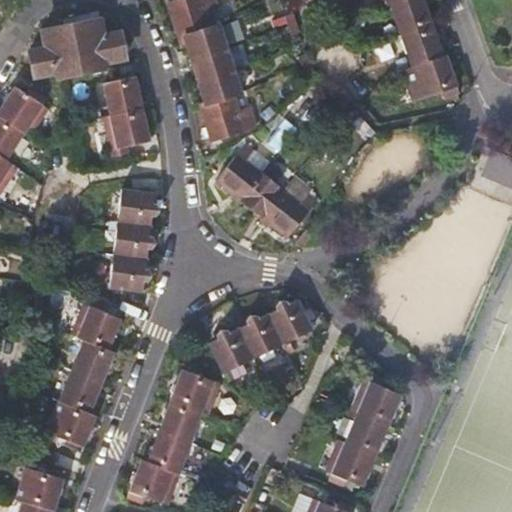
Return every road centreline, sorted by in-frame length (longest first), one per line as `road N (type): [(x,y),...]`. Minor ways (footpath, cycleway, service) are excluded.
road 1 (residential): [(378,511),(420,412),(412,377),(299,278),(181,265)]
road 2 (residential): [(125,0),(172,124),(181,265)]
road 3 (residential): [(181,265),(175,302),(92,511)]
road 4 (residential): [(511,102),(484,79),(455,0)]
